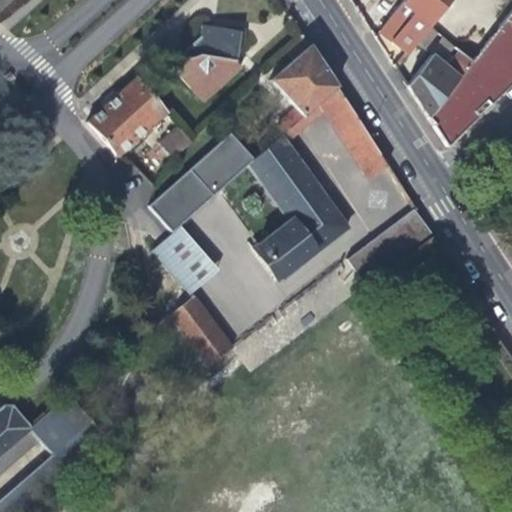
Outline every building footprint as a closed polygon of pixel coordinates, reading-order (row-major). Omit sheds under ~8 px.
[(378,0),(375,0),(360,19),(369,33),(389,8),(378,0)] [(405,51),(426,24),(405,7),(410,0),(414,0),(416,2),(417,0),(400,0),(377,30),(398,46),(405,51)] [(511,5),(499,21),(511,35),(511,5)] [(489,34),(511,59),(511,35),(499,21),(489,34)] [(201,101),(239,68),(236,64),(232,61),(233,30),(195,30),(194,40),(183,50),(168,64),(201,101)] [(470,58),(425,117),(430,125),(444,146),(475,115),(471,111),(483,100),(487,104),(511,79),(511,59),(489,34),(470,58)] [(268,80),(293,118),(308,104),(330,84),(320,67),(305,45),(268,80)] [(412,74),(403,84),(425,117),(470,58),(458,48),(442,68),(429,57),(420,67),(418,66),(412,74)] [(133,78),(83,123),(113,157),(164,112),(133,78)] [(358,180),(383,165),(372,147),(330,84),(308,104),(314,112),(358,180)] [(487,104),(483,100),(471,111),(475,115),(487,104)] [(293,118),(272,138),(278,145),(314,112),(308,104),(293,118)] [(165,163),(170,158),(183,146),(171,132),(152,149),(165,163)] [(226,135),(148,207),(171,226),(244,163),(248,159),(226,135)] [(337,211),(278,145),(272,138),(248,159),(244,163),(287,212),(251,245),(273,269),(337,211)] [(341,265),(357,288),(423,238),(407,215),(341,265)] [(143,249),(183,300),(190,294),(190,295),(212,276),(171,226),(143,249)] [(231,344),(190,295),(190,294),(183,300),(167,313),(208,363),(231,344)] [(60,399),(25,426),(19,432),(32,448),(44,462),(0,501),(0,511),(23,511),(100,445),(60,399)] [(0,448),(19,432),(25,426),(7,406),(0,406),(0,448)] [(0,476),(32,448),(19,432),(0,448),(0,476)]
